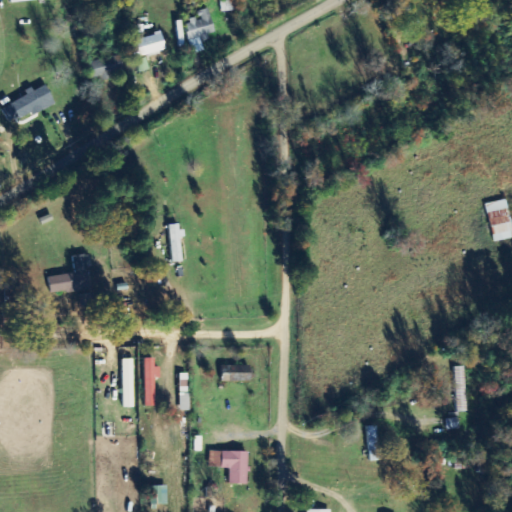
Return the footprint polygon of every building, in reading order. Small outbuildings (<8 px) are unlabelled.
[(202,42),(210,40),(209,35),(215,33),(209,9),(197,11),(199,19),(183,23),(191,54),(204,51),(202,42)] [(131,40),(135,58),(166,52),(162,34),(131,40)] [(125,74),(120,55),(90,63),(95,82),(125,74)] [(138,72),(149,71),(147,58),(136,60),(138,72)] [(28,97),(2,108),(9,124),(55,104),(46,84),(26,93),(28,97)] [(511,238),(511,225),(506,200),(485,205),(494,243),(511,238)] [(171,263),(183,262),(181,225),(169,225),(171,263)] [(75,274),(49,277),(51,295),(91,290),(86,255),(73,257),(75,274)] [(80,295),(81,308),(92,307),(91,295),(80,295)] [(156,407),(156,379),(160,379),(160,368),(155,368),(155,359),(145,359),(145,407),(156,407)] [(134,408),(133,360),(122,360),(123,408),(134,408)] [(251,366),(222,367),(222,383),(252,382),(251,366)] [(448,430),(460,429),(459,419),(446,420),(448,430)] [(379,427),(367,427),(369,462),(380,461),(379,427)] [(248,452),(210,451),(210,468),(230,468),(229,484),(248,485),(248,452)] [(167,486),(151,487),(151,507),(168,507),(167,486)]
